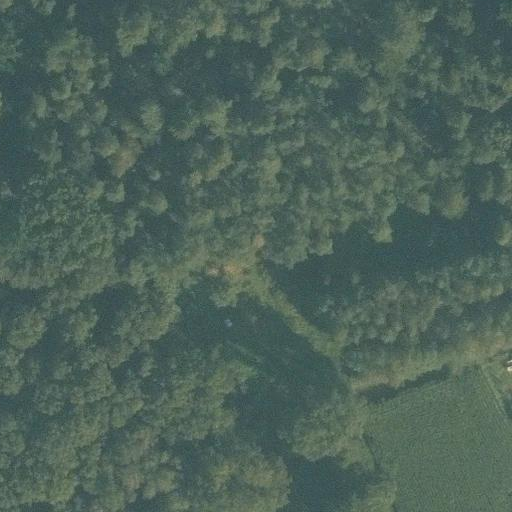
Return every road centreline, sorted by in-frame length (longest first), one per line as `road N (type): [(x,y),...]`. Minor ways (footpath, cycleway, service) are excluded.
road 1 (track): [(29,153),(172,297)]
road 2 (track): [(355,403),(511,343)]
